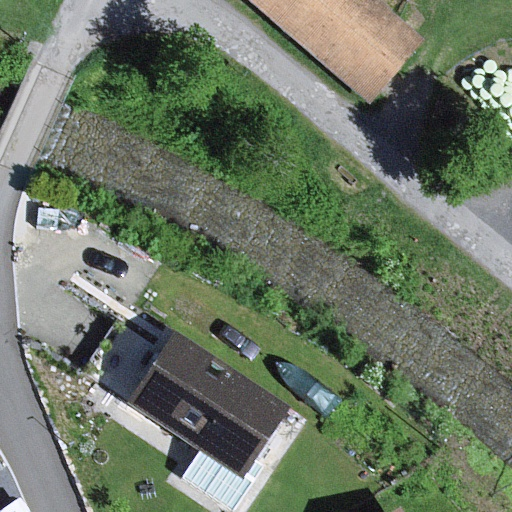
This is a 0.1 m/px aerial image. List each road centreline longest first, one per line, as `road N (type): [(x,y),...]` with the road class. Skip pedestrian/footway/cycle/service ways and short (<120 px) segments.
road 1 (unclassified): [(150,0),(232,35),(277,65),(511,273)]
road 2 (residential): [(89,0),(0,203)]
road 3 (residential): [(0,388),(53,511)]
